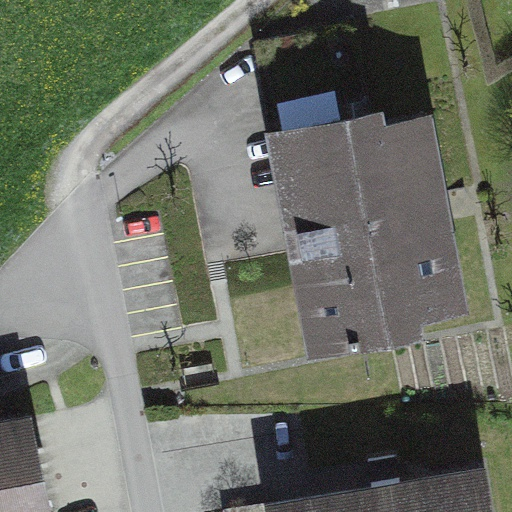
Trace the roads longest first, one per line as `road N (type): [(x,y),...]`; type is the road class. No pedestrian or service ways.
road 1 (residential): [(79,215),(147,511)]
road 2 (track): [(257,0),(77,153),(70,171),(79,215)]
